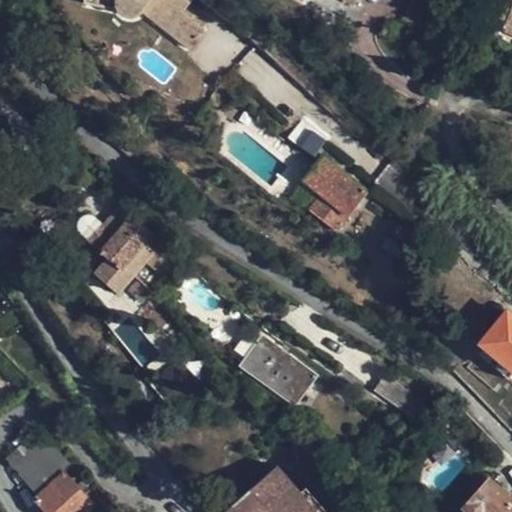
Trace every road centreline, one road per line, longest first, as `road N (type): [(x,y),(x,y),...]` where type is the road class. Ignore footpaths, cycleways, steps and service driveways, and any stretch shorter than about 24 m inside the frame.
road 1 (residential): [(0,11),(35,25),(185,212),(511,443)]
road 2 (residential): [(0,419),(54,414),(154,502),(183,503),(178,477),(43,313),(0,190)]
road 3 (residential): [(511,253),(227,30)]
